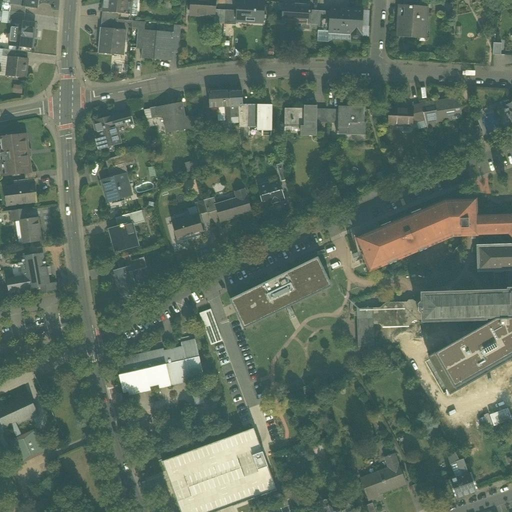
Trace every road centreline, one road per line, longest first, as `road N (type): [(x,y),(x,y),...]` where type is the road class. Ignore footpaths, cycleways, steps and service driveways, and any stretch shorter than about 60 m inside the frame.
road 1 (residential): [(91,345),(329,221),(511,146)]
road 2 (residential): [(66,104),(208,73),(377,68)]
road 3 (tertiary): [(91,345),(71,219),(66,104)]
road 4 (tertiary): [(138,511),(91,345)]
road 5 (residential): [(377,68),(511,77)]
